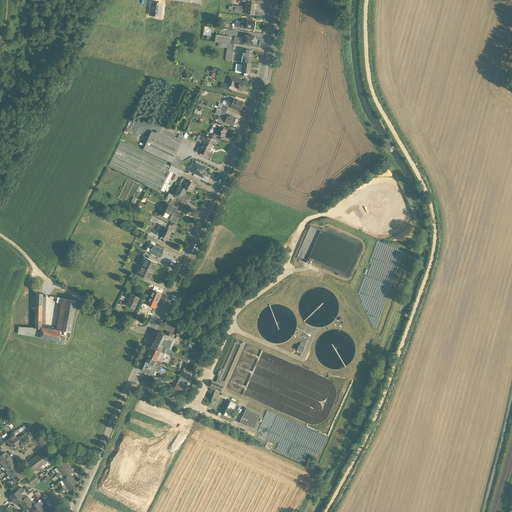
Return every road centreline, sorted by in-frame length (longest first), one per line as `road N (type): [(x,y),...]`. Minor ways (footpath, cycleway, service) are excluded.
road 1 (track): [(326,511),(378,408),(434,243),(423,186),(371,88),(366,0)]
road 2 (tertiary): [(273,0),(251,109),(90,474)]
road 3 (track): [(306,511),(359,407),(413,261),(416,219),(386,161)]
